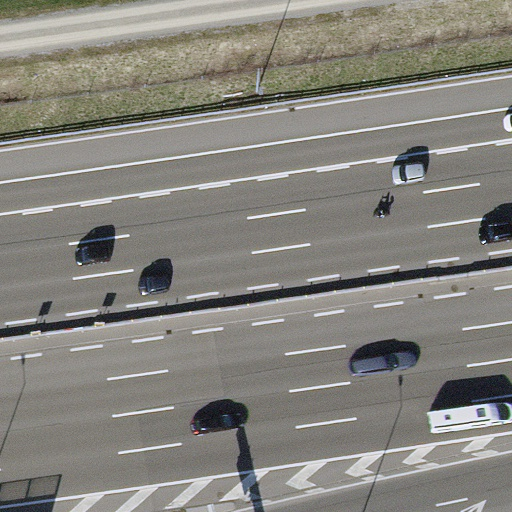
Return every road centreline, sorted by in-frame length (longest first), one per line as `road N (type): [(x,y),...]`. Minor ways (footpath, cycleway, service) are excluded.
road 1 (motorway): [(0,432),(511,359)]
road 2 (motorway): [(511,195),(2,270)]
road 3 (track): [(0,38),(278,0)]
